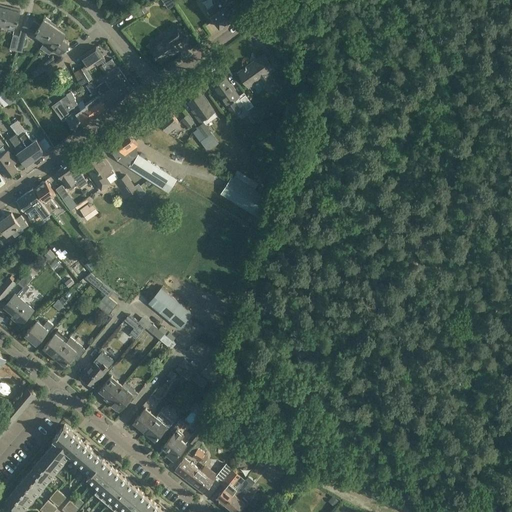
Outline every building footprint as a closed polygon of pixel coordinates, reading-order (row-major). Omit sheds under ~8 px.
[(233,2),(232,0),(215,0),(216,1),(215,4),(207,9),(220,27),(234,17),(224,4),(233,2)] [(12,9),(6,8),(2,24),(14,28),(19,11),(18,11),(18,9),(12,7),(12,9)] [(145,14),(142,9),(137,12),(140,17),(145,14)] [(45,40),(55,26),(50,23),(51,21),(46,17),(45,19),(44,19),(40,25),(34,21),(35,21),(34,20),(28,30),(29,29),(34,33),(45,40)] [(175,45),(181,40),(186,36),(178,24),(166,33),(168,36),(151,48),(161,62),(172,54),(172,53),(178,48),(175,45)] [(53,49),(60,55),(67,47),(70,43),(62,38),(66,33),(65,33),(66,31),(61,28),(60,29),(55,26),(45,40),(55,47),(53,49)] [(16,50),(19,36),(14,34),(10,48),(16,50)] [(25,37),(19,36),(16,50),(22,51),(25,37)] [(97,46),(80,57),(87,68),(96,62),(97,65),(106,60),(104,57),(97,46)] [(269,91),(277,85),(268,72),(279,65),(272,55),(267,58),(264,54),(239,72),(249,86),(260,78),(269,91)] [(57,63),(53,57),(41,65),(44,70),(57,63)] [(112,58),(102,65),(109,74),(111,73),(118,83),(126,95),(134,89),(133,88),(118,67),(112,58)] [(74,73),(80,86),(92,78),(85,66),(74,73)] [(13,72),(11,78),(17,80),(19,73),(13,72)] [(105,81),(95,87),(97,89),(101,95),(100,95),(109,107),(126,95),(118,83),(111,73),(109,74),(103,78),(105,81)] [(214,87),(232,113),(244,104),(248,110),(254,105),(244,92),(239,96),(226,78),(214,87)] [(87,102),(85,103),(95,117),(97,116),(99,114),(109,107),(100,95),(101,95),(97,89),(95,87),(91,81),(86,84),(95,96),(89,100),(87,102)] [(16,82),(1,92),(10,104),(21,97),(17,92),(19,91),(18,90),(21,88),(16,82)] [(72,91),(67,93),(67,94),(76,111),(85,124),(95,117),(85,103),(83,100),(78,104),(75,98),(76,98),(72,91)] [(64,97),(60,99),(70,114),(66,117),(70,123),(76,131),(85,124),(76,111),(67,94),(66,95),(64,97)] [(199,95),(189,102),(194,109),(192,110),(197,119),(199,122),(201,124),(196,127),(197,129),(193,131),(204,146),(214,139),(215,138),(206,124),(217,116),(214,112),(208,104),(206,105),(205,103),(199,95)] [(254,105),(248,110),(251,115),(257,110),(254,105)] [(171,112),(160,121),(168,131),(179,122),(171,112)] [(182,119),(188,127),(194,123),(187,114),(182,119)] [(33,141),(26,132),(18,120),(11,124),(13,128),(24,142),(36,159),(46,151),(37,138),(33,141)] [(27,165),(36,159),(24,142),(13,128),(11,124),(10,125),(16,132),(17,133),(16,134),(10,138),(16,146),(19,151),(18,152),(18,153),(21,157),(27,165)] [(0,134),(0,146),(8,139),(2,132),(0,134)] [(110,148),(109,148),(115,156),(118,160),(162,188),(170,175),(138,155),(135,160),(130,156),(128,153),(131,150),(138,145),(134,140),(128,132),(115,141),(117,144),(110,148)] [(292,146),(286,150),(290,154),(295,149),(292,146)] [(0,170),(3,168),(8,175),(18,168),(14,163),(16,161),(8,150),(0,156),(0,170)] [(97,153),(86,161),(94,173),(91,175),(97,182),(102,189),(110,183),(119,177),(115,172),(112,168),(109,165),(104,156),(101,158),(97,153)] [(57,171),(63,179),(70,190),(77,184),(78,185),(79,185),(80,186),(87,181),(83,176),(77,167),(78,167),(73,159),(57,171)] [(233,175),(232,175),(221,194),(257,216),(267,223),(275,202),(268,198),(255,189),(258,184),(237,170),(234,176),(233,175)] [(130,194),(136,190),(134,187),(126,175),(119,179),(130,194)] [(285,185),(282,179),(277,182),(280,188),(285,185)] [(45,205),(50,212),(57,207),(50,197),(55,193),(51,188),(46,180),(44,182),(44,181),(43,181),(42,181),(42,182),(41,182),(40,183),(40,184),(40,185),(35,188),(41,196),(45,201),(45,202),(43,203),(45,205)] [(56,189),(63,199),(69,194),(62,184),(56,189)] [(44,217),(50,212),(45,205),(43,203),(33,188),(17,200),(26,212),(29,217),(38,210),(44,217)] [(86,199),(75,207),(77,209),(88,201),(86,199)] [(88,204),(80,210),(87,220),(99,212),(93,204),(89,207),(88,204)] [(0,221),(0,224),(4,230),(7,235),(20,225),(23,229),(28,225),(21,215),(16,219),(12,213),(0,221)] [(249,218),(246,222),(260,231),(263,233),(265,229),(249,218)] [(79,235),(85,245),(91,242),(84,232),(79,235)] [(90,260),(98,254),(90,243),(82,249),(90,260)] [(56,256),(49,249),(44,255),(45,255),(42,258),(46,262),(49,259),(51,261),(56,256)] [(86,274),(76,262),(68,268),(78,281),(86,274)] [(33,310),(19,298),(30,287),(27,284),(32,278),(27,273),(18,283),(23,288),(16,296),(15,295),(5,307),(17,317),(15,319),(21,324),(33,310)] [(102,282),(101,281),(91,273),(85,277),(97,287),(102,282)] [(68,288),(74,282),(68,275),(65,277),(68,280),(64,283),(68,288)] [(10,278),(3,285),(0,288),(0,296),(2,298),(16,283),(10,278)] [(162,288),(149,303),(180,328),(193,313),(162,288)] [(105,294),(101,299),(113,309),(117,304),(105,294)] [(108,314),(113,309),(101,299),(98,302),(97,305),(108,314)] [(92,314),(87,320),(92,324),(97,317),(92,314)] [(165,334),(155,326),(146,318),(143,316),(139,321),(146,327),(160,339),(165,334)] [(28,332),(26,334),(27,335),(26,336),(31,340),(32,339),(37,343),(43,336),(49,329),(54,322),(48,318),(43,324),(38,320),(32,327),(30,330),(29,329),(28,331),(28,332)] [(146,327),(139,321),(135,318),(130,323),(142,333),(146,327)] [(99,322),(96,326),(103,331),(106,327),(99,322)] [(50,339),(44,347),(55,356),(69,339),(58,330),(50,339)] [(176,343),(165,334),(160,339),(172,349),(176,343)] [(69,339),(55,356),(65,365),(71,358),(73,360),(74,358),(75,357),(78,359),(80,357),(86,350),(81,346),(76,342),(70,337),(69,339)] [(96,362),(84,376),(85,377),(84,379),(89,383),(90,381),(94,385),(114,361),(103,351),(94,361),(96,362)] [(185,359),(180,364),(192,374),(196,369),(185,359)] [(210,362),(201,373),(215,385),(219,370),(210,362)] [(187,379),(192,374),(180,364),(176,370),(187,379)] [(177,374),(174,372),(172,370),(167,375),(172,380),(177,374)] [(193,379),(203,388),(207,383),(197,374),(193,379)] [(100,390),(111,398),(123,385),(112,376),(106,382),(100,390)] [(123,385),(111,398),(109,401),(120,410),(132,395),(135,398),(139,393),(125,382),(123,385)] [(23,392),(32,400),(36,395),(27,387),(23,392)] [(32,400),(23,392),(19,397),(28,405),(32,400)] [(15,401),(24,409),(28,405),(19,397),(15,401)] [(24,409),(15,401),(7,410),(16,418),(24,409)] [(134,422),(145,430),(156,416),(146,408),(141,414),(134,422)] [(7,410),(3,415),(13,423),(16,418),(7,410)] [(145,430),(145,431),(144,433),(149,437),(151,435),(155,439),(161,433),(163,434),(168,428),(166,427),(167,425),(169,427),(173,422),(160,411),(156,416),(145,430)] [(0,418),(0,420),(9,428),(13,423),(3,415),(0,418)] [(0,428),(5,432),(9,428),(0,420),(0,428)] [(251,431),(257,434),(260,431),(257,429),(262,423),(258,421),(251,431)] [(69,460),(84,442),(64,425),(53,439),(55,440),(50,447),(66,461),(68,459),(69,460)] [(198,429),(189,439),(193,443),(202,433),(198,429)] [(271,438),(274,433),(268,429),(265,435),(271,438)] [(173,459),(180,452),(188,443),(180,436),(182,434),(177,430),(170,438),(163,446),(169,451),(167,454),(173,459)] [(90,447),(84,442),(69,460),(75,465),(90,447)] [(281,473),(298,454),(288,446),(272,465),(281,473)] [(50,447),(40,459),(56,473),(66,461),(50,447)] [(90,447),(75,465),(81,470),(96,452),(90,447)] [(193,457),(200,461),(205,452),(198,448),(193,457)] [(81,470),(87,476),(102,458),(96,452),(81,470)] [(181,462),(175,470),(204,493),(210,485),(215,479),(216,477),(217,475),(205,466),(203,469),(186,456),(181,462)] [(109,463),(102,458),(87,476),(94,481),(109,463)] [(56,473),(40,459),(29,471),(45,485),(56,473)] [(116,469),(109,463),(94,481),(100,486),(100,487),(116,469)] [(217,475),(216,477),(222,482),(233,469),(225,464),(217,475)] [(100,487),(100,486),(95,492),(102,498),(122,474),(116,469),(100,487)] [(224,489),(217,496),(219,498),(219,499),(220,500),(219,500),(224,504),(225,503),(235,492),(238,489),(245,480),(242,477),(233,469),(222,482),(221,483),(225,487),(224,489)] [(35,497),(45,485),(29,471),(19,483),(35,497)] [(128,480),(122,474),(102,498),(108,504),(128,480)] [(235,492),(225,503),(227,505),(226,506),(231,510),(232,509),(235,511),(238,511),(248,501),(242,496),(255,480),(249,475),(245,480),(238,489),(235,492)] [(384,488),(362,476),(360,480),(359,479),(355,488),(371,496),(378,500),(384,488)] [(108,504),(115,509),(135,485),(128,480),(108,504)] [(19,483),(9,495),(26,508),(35,497),(19,483)] [(141,491),(135,485),(115,509),(118,511),(123,511),(127,509),(126,509),(141,491)] [(392,486),(390,491),(384,502),(404,511),(430,511),(408,500),(410,496),(392,486)] [(58,497),(62,493),(57,489),(53,493),(58,497)] [(134,511),(148,496),(141,491),(126,509),(127,509),(130,511),(134,511)] [(54,502),(58,497),(53,493),(50,498),(54,502)] [(66,496),(62,493),(58,497),(63,501),(66,496)] [(5,500),(5,507),(8,509),(8,511),(24,511),(25,509),(26,508),(9,495),(5,500)] [(134,511),(145,511),(154,502),(148,496),(134,511)] [(333,496),(329,500),(336,505),(339,501),(333,496)] [(58,497),(54,502),(59,506),(63,501),(58,497)] [(48,500),(44,504),(53,511),(57,507),(48,500)] [(62,509),(66,511),(67,511),(75,504),(70,500),(62,509)] [(156,511),(160,507),(154,502),(145,511),(156,511)]
